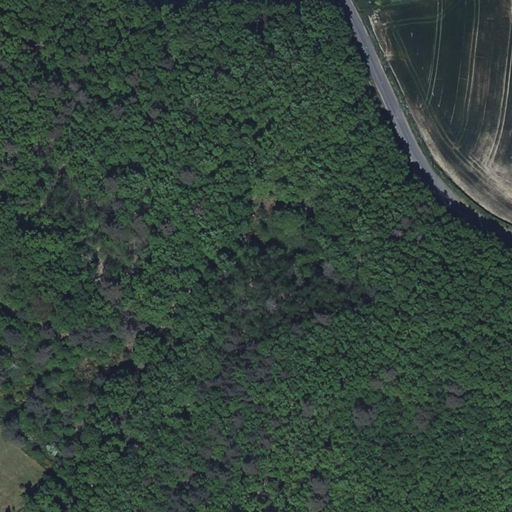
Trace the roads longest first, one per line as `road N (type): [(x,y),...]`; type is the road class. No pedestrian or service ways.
road 1 (track): [(511,241),(460,338),(317,511)]
road 2 (secondary): [(511,241),(471,220),(437,187),(339,0)]
